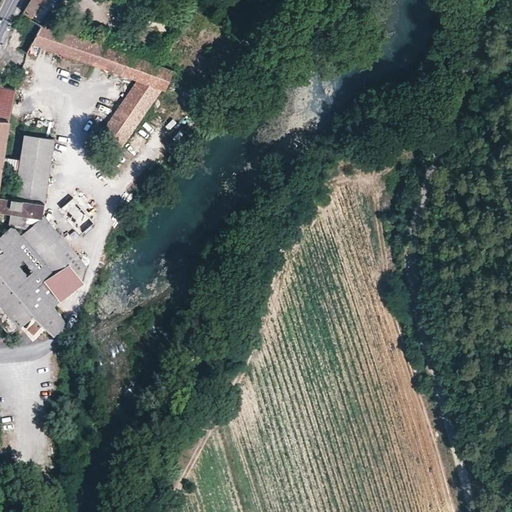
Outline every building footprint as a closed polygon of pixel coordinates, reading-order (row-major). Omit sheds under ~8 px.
[(31,0),(24,12),(42,21),(50,8),(52,9),(56,0),(31,0)] [(165,90),(173,71),(114,50),(68,34),(42,25),(22,15),(7,42),(27,53),(33,43),(36,36),(45,39),(42,46),(78,59),(138,80),(125,98),(145,113),(162,88),(165,90)] [(36,36),(33,43),(42,46),(45,39),(36,36)] [(0,321),(9,332),(32,314),(54,333),(65,323),(52,306),(83,281),(77,273),(85,265),(43,217),(21,235),(3,250),(0,246),(0,171),(0,169),(3,156),(8,121),(14,89),(0,85),(0,321)] [(120,149),(145,113),(125,98),(100,135),(120,149)] [(12,212),(31,215),(41,216),(54,140),(24,135),(20,159),(18,172),(14,197),(12,212)] [(20,159),(3,156),(0,169),(18,172),(20,159)] [(98,212),(80,191),(58,210),(79,235),(95,222),(92,218),(98,212)] [(0,195),(0,210),(12,212),(14,197),(0,195)] [(12,212),(10,224),(28,226),(31,215),(12,212)] [(0,246),(3,250),(21,235),(10,224),(8,224),(0,230),(0,246)]
